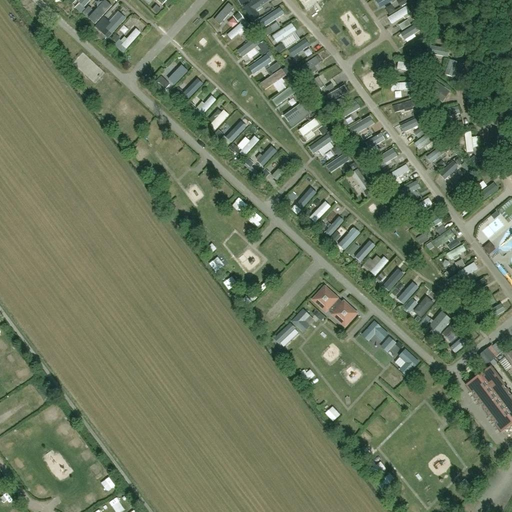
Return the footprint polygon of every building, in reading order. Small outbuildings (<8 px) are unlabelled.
[(104,0),(89,15),(96,22),(113,5),(107,0),(104,0)] [(137,0),(160,19),(175,3),(171,0),(137,0)] [(258,0),(247,5),(251,16),(262,11),(260,6),(274,1),(273,0),(258,0)] [(318,0),(308,7),(311,12),(325,2),(324,0),(318,0)] [(401,0),(387,0),(379,6),(383,13),(402,1),(401,0)] [(231,15),(229,13),(234,6),(228,2),(215,18),(224,25),(231,15)] [(263,19),(268,28),(287,17),(282,8),(263,19)] [(410,11),(393,21),(397,30),(415,20),(410,11)] [(106,26),(113,32),(126,18),(119,12),(106,26)] [(228,20),(233,27),(239,22),(235,16),(228,20)] [(242,23),(228,33),(233,40),(247,30),(242,23)] [(136,26),(120,41),(126,47),(142,32),(136,26)] [(281,42),(297,32),(292,26),(277,36),(281,42)] [(411,48),(426,40),(421,29),(405,36),(411,48)] [(438,37),(403,59),(424,65),(442,74),(454,52),(438,37)] [(255,38),(240,50),(245,56),(260,44),(255,38)] [(309,42),(293,50),(297,57),(313,49),(309,42)] [(253,75),(262,71),(259,64),(250,67),(253,75)] [(176,84),(187,71),(181,66),(169,79),(176,84)] [(410,76),(412,68),(404,66),(401,74),(410,76)] [(270,78),(263,83),(267,88),(274,83),(270,78)] [(328,86),(325,79),(319,81),(322,89),(328,86)] [(185,92),(191,98),(202,86),(196,81),(185,92)] [(434,89),(431,94),(438,99),(441,94),(434,89)] [(444,92),(438,99),(447,107),(453,101),(444,92)] [(196,109),(202,116),(218,101),(212,94),(196,109)] [(283,94),(277,99),(280,104),(287,98),(283,94)] [(304,104),(287,118),(291,124),(308,110),(304,104)] [(212,126),(218,129),(228,112),(222,109),(212,126)] [(492,129),(498,115),(491,113),(485,127),(492,129)] [(310,123),(301,131),(306,137),(320,124),(311,114),(306,119),(310,123)] [(373,114),(340,134),(351,151),(385,130),(373,114)] [(500,129),(493,146),(498,160),(511,150),(511,127),(504,115),(500,129)] [(241,122),(227,137),(233,142),(246,127),(241,122)] [(159,139),(161,125),(153,124),(150,138),(159,139)] [(382,134),(371,144),(376,149),(387,140),(382,134)] [(475,140),(474,134),(468,135),(469,152),(484,151),(483,139),(475,140)] [(254,135),(241,153),(247,157),(260,139),(254,135)] [(317,153),(333,143),(329,137),(313,147),(317,153)] [(422,153),(431,149),(427,140),(418,143),(422,153)] [(271,148),(259,160),(264,166),(277,153),(271,148)] [(138,150),(134,152),(139,161),(143,158),(138,150)] [(434,167),(451,156),(447,150),(430,160),(434,167)] [(377,171),(401,161),(397,152),(373,161),(377,171)] [(324,165),(330,162),(325,153),(319,156),(324,165)] [(279,181),(293,165),(286,159),(273,175),(279,181)] [(333,174),(347,166),(344,159),(329,167),(333,174)] [(448,182),(462,172),(459,166),(445,176),(448,182)] [(400,188),(405,186),(402,180),(413,175),(409,167),(393,173),(400,188)] [(363,180),(365,179),(359,168),(353,171),(364,193),(368,191),(363,180)] [(420,182),(406,188),(410,197),(423,191),(420,182)] [(487,201),(504,192),(499,183),(482,192),(487,201)] [(305,209),(319,194),(312,187),(298,203),(305,209)] [(241,198),(231,208),(236,214),(247,204),(241,198)] [(425,211),(434,206),(431,200),(422,204),(425,211)] [(317,223),(332,207),(325,201),(311,217),(317,223)] [(511,203),(510,201),(494,212),(500,219),(511,210),(511,203)] [(483,208),(470,221),(476,227),(489,214),(483,208)] [(331,234),(346,222),(342,218),(327,230),(331,234)] [(494,220),(486,227),(490,232),(499,225),(494,220)] [(355,227),(339,243),(346,250),(362,234),(355,227)] [(455,227),(422,248),(432,262),(466,242),(455,227)] [(502,248),(509,242),(504,236),(497,241),(502,248)] [(207,245),(213,252),(221,246),(215,239),(207,245)] [(361,262),(377,246),(371,240),(354,255),(361,262)] [(284,259),(292,248),(288,245),(279,256),(284,259)] [(464,245),(448,254),(451,260),(468,251),(464,245)] [(294,247),(284,261),(290,265),(300,251),(294,247)] [(224,253),(214,259),(218,266),(228,260),(224,253)] [(389,263),(380,254),(367,267),(376,276),(389,263)] [(475,262),(463,269),(467,277),(480,270),(475,262)] [(279,273),(285,269),(282,264),(276,268),(279,273)] [(399,269),(385,283),(392,290),(406,275),(399,269)] [(261,280),(268,286),(272,281),(265,276),(261,280)] [(483,288),(489,286),(486,279),(480,281),(483,288)] [(400,296),(405,302),(420,288),(415,282),(400,296)] [(331,298),(322,289),(312,301),(326,313),(328,310),(332,314),(331,315),(345,327),(355,316),(346,308),(348,306),(344,302),(342,304),(337,300),(338,299),(333,295),(331,298)] [(428,296),(415,311),(423,318),(436,304),(428,296)] [(428,326),(438,336),(452,319),(442,310),(428,326)] [(310,318),(303,312),(291,324),(303,336),(310,329),(305,324),(310,318)] [(389,334),(374,321),(361,335),(368,341),(375,334),(382,341),(389,334)] [(455,333),(445,344),(457,354),(467,343),(455,333)] [(0,353),(0,354),(12,346),(6,336),(0,339),(0,353)] [(390,353),(399,344),(392,338),(384,347),(390,353)] [(499,358),(507,350),(499,341),(490,349),(499,358)] [(420,361),(405,348),(399,355),(406,362),(399,369),(406,376),(420,361)] [(7,357),(14,366),(22,361),(15,351),(7,357)] [(306,383),(316,374),(310,367),(299,377),(306,383)] [(511,397),(490,368),(488,370),(466,386),(500,433),(511,424),(511,397)] [(322,385),(313,393),(318,399),(327,391),(322,385)] [(358,413),(367,421),(374,413),(365,405),(358,413)] [(46,422),(54,417),(49,408),(40,413),(46,422)] [(35,418),(28,423),(33,431),(41,427),(35,418)] [(60,439),(73,430),(66,419),(53,428),(60,439)] [(11,432),(17,443),(26,438),(20,428),(11,432)] [(69,438),(73,450),(82,446),(78,435),(69,438)] [(3,438),(0,439),(0,444),(4,451),(9,448),(3,438)] [(88,449),(81,456),(88,464),(95,458),(88,449)] [(18,471),(26,466),(20,457),(12,462),(18,471)] [(89,476),(94,483),(107,475),(99,462),(89,469),(93,474),(89,476)] [(375,476),(386,470),(383,464),(372,470),(375,476)] [(40,486),(35,494),(42,499),(48,492),(40,486)] [(84,492),(91,506),(99,502),(92,489),(84,492)] [(0,503),(0,504),(10,495),(5,490),(0,494),(0,503)] [(111,508),(117,511),(123,511),(129,502),(118,496),(111,508)] [(83,511),(77,502),(69,506),(72,511),(83,511)]
